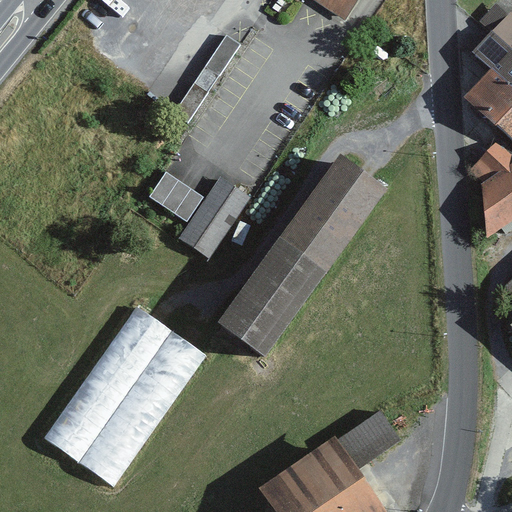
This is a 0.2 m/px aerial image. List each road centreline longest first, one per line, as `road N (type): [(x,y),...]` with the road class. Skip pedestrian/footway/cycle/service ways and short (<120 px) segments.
road 1 (tertiary): [(441,0),(463,357),(463,413),(445,511)]
road 2 (residential): [(511,260),(492,306),(504,389),(483,511)]
